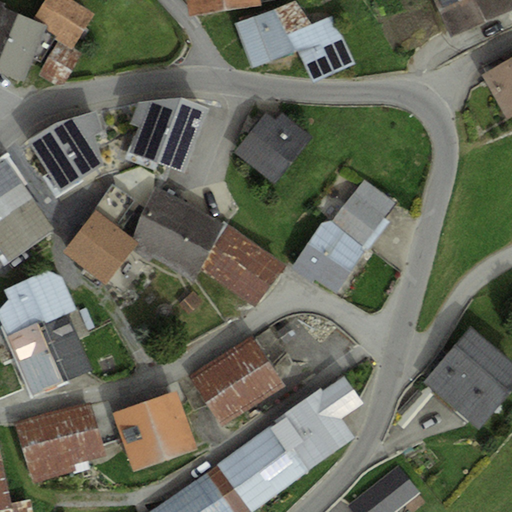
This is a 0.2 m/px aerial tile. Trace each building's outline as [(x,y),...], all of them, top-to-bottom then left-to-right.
[(96,15),(71,0),(45,0),(33,21),(46,26),(44,30),(58,37),(55,40),(58,42),(72,50),(96,15)] [(187,0),(190,16),(261,6),(260,0),(187,0)] [(511,0),(433,0),(451,38),(511,9),(511,0)] [(275,10),(234,25),(251,69),(294,52),(287,36),(312,25),(296,1),(275,10)] [(0,2),(0,73),(21,82),(44,30),(46,26),(33,21),(5,9),(7,5),(0,2)] [(312,25),(287,36),(294,52),(297,49),(311,82),(355,64),(332,16),(312,25)] [(82,53),(72,50),(58,42),(37,76),(54,86),(63,85),(82,53)] [(511,58),(482,75),(506,119),(511,116),(511,58)] [(181,97),(138,102),(129,124),(138,127),(123,159),(154,172),(159,162),(185,173),(210,108),(181,97)] [(59,122),(28,141),(48,173),(42,178),(55,198),(102,166),(95,134),(103,131),(97,112),(59,122)] [(234,151),(274,185),(313,138),(282,113),(276,120),(267,112),(234,151)] [(53,230),(5,160),(0,163),(0,252),(7,262),(53,230)] [(396,203),(364,180),(333,222),(363,245),(396,203)] [(225,223),(154,188),(140,216),(131,239),(137,244),(131,251),(148,263),(152,255),(194,277),(199,268),(225,223)] [(131,251),(137,244),(131,239),(94,211),(62,251),(105,285),(131,251)] [(323,223),(292,267),(311,284),(315,279),(336,294),(367,248),(363,245),(333,222),(323,223)] [(285,267),(225,223),(199,268),(254,307),(285,267)] [(47,272),(5,289),(8,299),(0,307),(0,319),(9,337),(37,324),(38,327),(68,314),(76,310),(63,278),(47,272)] [(93,370),(68,314),(38,327),(63,383),(93,370)] [(38,327),(37,324),(9,337),(5,338),(31,396),(63,383),(38,327)] [(511,363),(472,328),(424,383),(477,429),(511,389),(511,363)] [(252,338),(189,376),(220,426),(283,388),(252,338)] [(322,387),(274,423),(309,470),(355,437),(342,419),(363,404),(345,378),(325,391),(322,387)] [(176,392),(113,414),(133,473),(197,451),(176,392)] [(90,403),(14,424),(31,483),(76,471),(74,464),(105,456),(90,403)] [(252,511),(309,470),(274,423),(206,473),(234,511),(252,511)] [(0,443),(0,510),(13,508),(12,504),(0,443)] [(349,506),(353,511),(396,511),(421,494),(400,467),(349,506)] [(148,511),(234,511),(206,473),(148,511)] [(32,511),(30,500),(12,504),(13,508),(0,510),(0,511),(32,511)]
